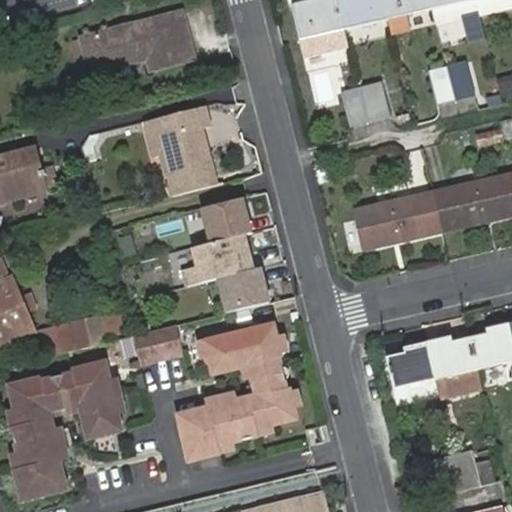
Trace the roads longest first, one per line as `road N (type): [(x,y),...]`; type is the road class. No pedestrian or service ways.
road 1 (residential): [(245,0),(326,316)]
road 2 (residential): [(326,316),(376,511)]
road 3 (residential): [(326,316),(511,273)]
